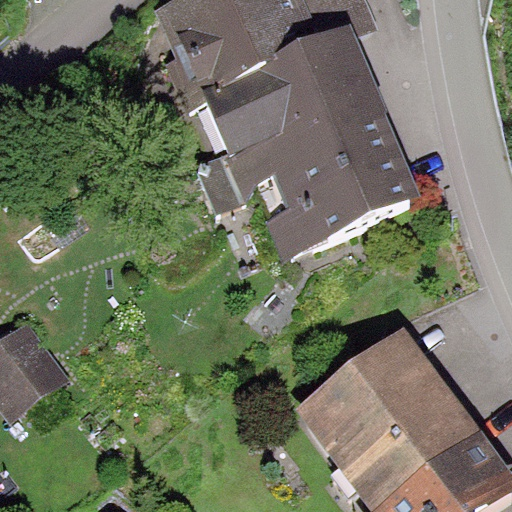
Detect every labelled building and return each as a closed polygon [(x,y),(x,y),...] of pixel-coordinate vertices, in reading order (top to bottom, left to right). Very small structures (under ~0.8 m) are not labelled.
[(356,0),(193,0),(153,18),(198,119),(343,54),(374,40),(356,0)] [(343,54),(198,119),(271,280),(414,218),(343,54)] [(31,338),(0,365),(0,410),(25,438),(78,391),(31,338)] [(400,345),(292,425),(357,511),(386,511),(475,448),(400,345)] [(511,499),(475,448),(386,511),(502,511),(511,505),(511,499)]
